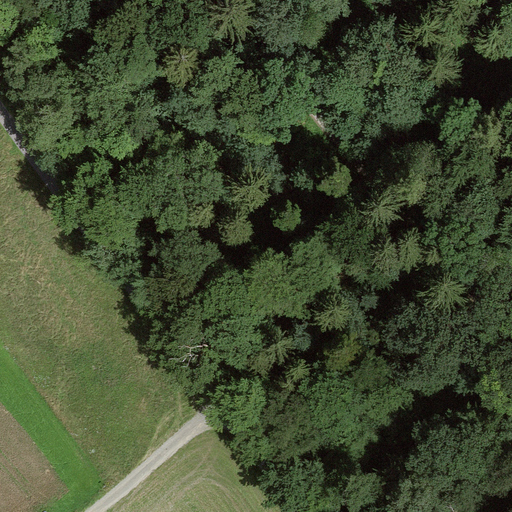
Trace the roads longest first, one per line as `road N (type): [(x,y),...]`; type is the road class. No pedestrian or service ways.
road 1 (track): [(0,82),(306,511)]
road 2 (track): [(511,318),(420,234),(227,0)]
road 3 (track): [(94,511),(226,393)]
